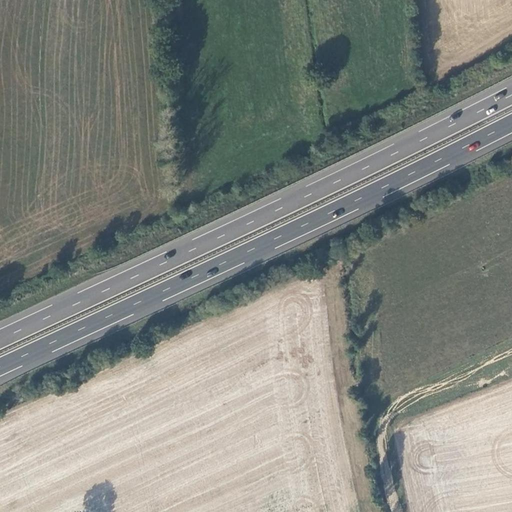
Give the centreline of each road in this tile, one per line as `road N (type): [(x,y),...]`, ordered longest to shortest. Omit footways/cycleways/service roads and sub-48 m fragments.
road 1 (trunk): [(511,94),(0,339)]
road 2 (trunk): [(0,366),(511,122)]
